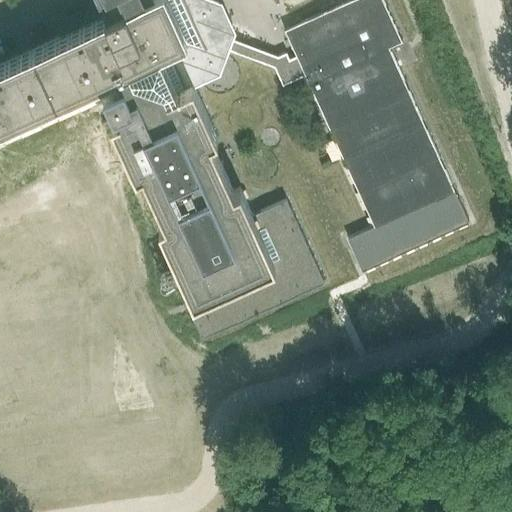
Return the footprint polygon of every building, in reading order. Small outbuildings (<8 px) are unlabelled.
[(100,0),(106,13),(0,61),(0,124),(90,84),(89,84),(187,39),(169,0),(100,0)] [(362,268),(468,220),(389,45),(402,39),(383,0),(343,0),(283,28),(296,54),(288,58),(285,51),(281,53),(277,55),(229,37),(231,30),(223,12),(214,9),(214,7),(214,6),(214,5),(213,3),(213,2),(212,1),(211,0),(210,0),(202,0),(201,1),(200,2),(199,3),(195,2),(195,0),(169,0),(187,39),(89,84),(90,84),(116,72),(117,73),(114,80),(115,81),(104,86),(114,109),(115,108),(119,116),(111,119),(136,173),(143,171),(165,221),(159,224),(197,308),(191,311),(203,336),(324,281),(287,198),(253,213),(241,186),(234,189),(211,139),(218,136),(194,83),(210,75),(209,72),(219,67),(226,46),(274,64),(283,82),(304,72),(374,224),(347,236),(362,268)] [(38,195),(0,216),(0,306),(9,322),(86,279),(38,195)] [(89,319),(53,340),(64,359),(100,339),(89,319)] [(100,339),(64,359),(75,378),(110,357),(100,339)] [(110,357),(75,378),(85,396),(121,376),(110,357)] [(121,376),(85,396),(96,414),(131,394),(121,376)] [(131,394),(96,414),(107,433),(142,412),(131,394)] [(142,412),(107,433),(117,451),(160,443),(142,412)] [(55,424),(27,429),(32,461),(61,456),(59,446),(67,445),(65,433),(57,434),(55,424)] [(0,456),(2,456),(4,466),(32,461),(27,429),(0,433),(0,456)]
